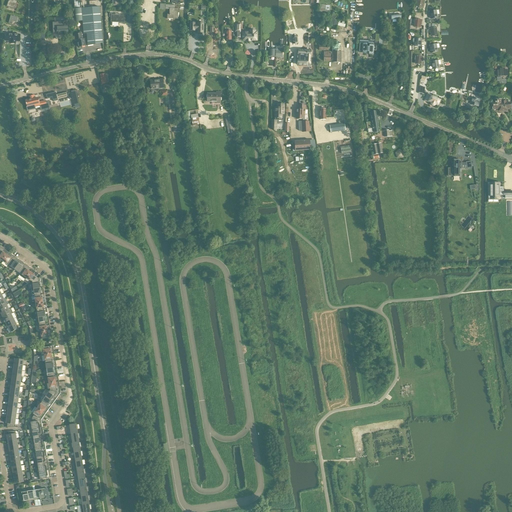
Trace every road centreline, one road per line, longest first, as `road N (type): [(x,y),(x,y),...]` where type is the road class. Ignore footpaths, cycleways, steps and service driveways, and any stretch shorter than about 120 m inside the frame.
road 1 (residential): [(0,85),(101,60),(166,55),(211,71),(350,91),(511,159)]
road 2 (secondary): [(115,511),(72,257),(38,214),(0,194)]
road 3 (residential): [(0,237),(48,271),(69,397),(50,427),(63,505),(35,510)]
